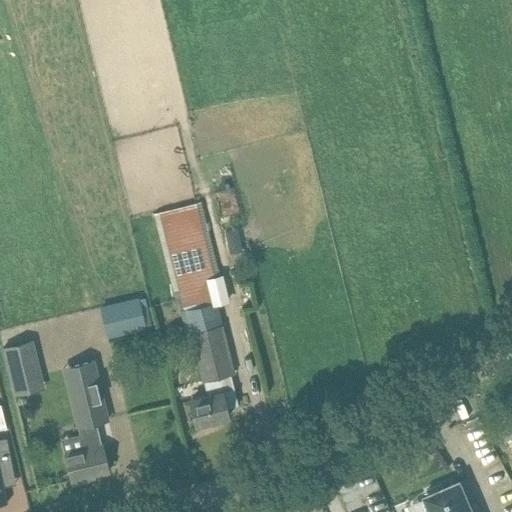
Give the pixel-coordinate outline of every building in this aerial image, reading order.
[(177,311),(186,309),(218,301),(225,299),(200,202),(153,214),(177,311)] [(139,297),(100,306),(108,338),(146,328),(139,297)] [(186,309),(202,380),(217,376),(234,372),(229,352),(218,301),(186,309)] [(45,388),(33,339),(2,346),(14,396),(45,388)] [(108,419),(94,361),(89,342),(63,349),(82,426),(83,425),(89,449),(65,454),(73,484),(89,480),(88,477),(108,472),(102,445),(101,446),(96,422),(108,419)] [(206,395),(189,399),(190,404),(195,424),(228,415),(226,407),(238,404),(230,373),(217,376),(202,380),(206,395)] [(0,511),(9,510),(3,483),(15,481),(10,459),(0,461),(0,511)] [(469,511),(457,482),(444,488),(442,484),(426,490),(428,495),(424,496),(430,511),(469,511)]
